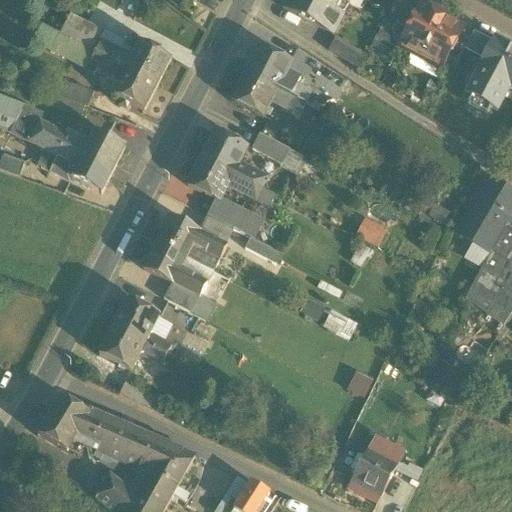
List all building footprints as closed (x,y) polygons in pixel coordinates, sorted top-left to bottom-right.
[(178,0),(191,9),(195,0),(178,0)] [(287,0),(282,10),(331,36),(342,16),(334,13),(341,0),(287,0)] [(400,49),(440,70),(452,48),(461,31),(461,30),(443,21),(444,19),(433,14),(432,16),(421,10),(407,35),(400,49)] [(371,48),(390,58),(396,47),(403,33),(384,23),(380,29),(371,48)] [(59,37),(94,56),(99,46),(101,43),(65,25),(59,37)] [(452,48),(462,54),(464,50),(472,36),(461,31),(452,48)] [(473,32),(472,36),(464,50),(485,62),(495,44),(473,32)] [(396,47),(400,49),(407,35),(403,33),(396,47)] [(83,79),(87,70),(52,52),(54,46),(37,37),(29,51),(83,79)] [(59,37),(54,46),(52,52),(87,70),(88,68),(94,56),(59,37)] [(125,38),(117,52),(132,60),(139,45),(125,38)] [(328,53),(359,72),(366,60),(335,40),(328,53)] [(125,72),(132,60),(117,52),(101,43),(99,46),(94,56),(125,72)] [(511,52),(495,44),(485,62),(466,98),(496,113),(508,90),(511,92),(511,52)] [(171,62),(139,45),(132,60),(125,72),(157,88),(171,62)] [(259,48),(245,75),(277,92),(283,80),(291,64),(259,48)] [(88,68),(119,84),(125,72),(94,56),(88,68)] [(157,88),(125,72),(119,84),(112,98),(122,104),(120,108),(126,111),(128,107),(143,115),(157,88)] [(271,103),(277,92),(245,75),(231,103),(263,119),(271,103)] [(283,80),(277,92),(305,107),(311,95),(283,80)] [(55,99),(65,103),(84,109),(88,111),(92,98),(60,86),(55,99)] [(65,103),(55,99),(36,92),(33,102),(62,112),(65,103)] [(298,119),(305,107),(277,92),(271,103),(285,110),(284,112),(298,119)] [(0,132),(10,136),(44,154),(57,160),(57,159),(64,147),(68,139),(63,137),(39,124),(30,120),(33,112),(0,99),(0,132)] [(81,119),(84,109),(65,103),(62,112),(81,119)] [(43,117),(33,112),(30,120),(39,124),(43,117)] [(69,140),(72,134),(66,130),(63,137),(68,139),(69,140)] [(215,133),(201,160),(233,177),(239,165),(247,149),(215,133)] [(69,140),(68,139),(64,147),(83,156),(90,143),(72,134),(69,140)] [(90,143),(83,156),(79,163),(77,162),(73,168),(67,179),(71,181),(101,197),(110,179),(125,151),(94,135),(90,143)] [(251,152),(281,167),(289,152),(259,137),(251,152)] [(64,147),(57,159),(73,168),(77,162),(79,163),(83,156),(64,147)] [(307,162),(289,152),(281,167),(279,171),(297,180),(307,162)] [(49,175),(57,160),(44,154),(37,169),(49,175)] [(0,167),(0,173),(19,180),(24,165),(3,158),(0,167)] [(67,179),(73,168),(57,159),(57,160),(49,175),(69,186),(71,181),(67,179)] [(219,204),(226,189),(233,177),(201,160),(187,188),(215,202),(218,204),(219,204)] [(233,177),(261,192),(267,180),(239,165),(233,177)] [(261,192),(233,177),(226,189),(255,204),(261,192)] [(473,284),(473,285),(487,262),(507,227),(511,217),(511,195),(487,181),(478,196),(481,197),(466,222),(467,222),(458,237),(473,246),(476,247),(479,242),(491,249),(488,254),(489,255),(481,270),(481,271),(473,284)] [(274,199),(261,192),(255,204),(268,210),(274,199)] [(207,218),(239,234),(247,219),(219,204),(218,204),(215,202),(207,218)] [(200,235),(225,248),(233,232),(207,218),(199,234),(200,235)] [(157,246),(186,261),(200,235),(199,234),(170,219),(157,246)] [(262,226),(247,219),(239,234),(249,239),(254,242),(262,226)] [(364,221),(355,239),(378,251),(387,233),(364,221)] [(511,231),(507,227),(487,262),(510,278),(511,279),(511,231)] [(225,248),(200,235),(186,261),(213,275),(226,249),(225,248)] [(243,250),(277,268),(282,257),(254,242),(249,239),(243,250)] [(463,261),(481,271),(481,270),(489,255),(488,254),(491,249),(479,242),(476,247),(473,246),(463,261)] [(172,287),(180,273),(186,261),(157,246),(143,272),(171,287),(172,287)] [(180,273),(207,287),(213,275),(186,261),(180,273)] [(484,314),(510,278),(487,262),(473,285),(464,301),(484,314)] [(207,287),(180,273),(172,287),(197,300),(199,301),(201,299),(207,287)] [(484,314),(503,327),(511,314),(511,279),(510,278),(484,314)] [(163,302),(189,316),(197,300),(172,287),(171,287),(163,302)] [(217,307),(201,299),(199,301),(197,300),(189,316),(207,326),(217,307)] [(307,301),(300,315),(317,324),(325,310),(307,301)] [(127,304),(113,331),(145,348),(150,337),(158,321),(159,320),(127,304)] [(349,342),(357,326),(330,312),(322,328),(349,342)] [(173,329),(158,321),(150,337),(165,345),(173,329)] [(139,358),(145,348),(113,331),(98,358),(130,375),(139,358)] [(150,337),(145,348),(166,359),(171,348),(165,345),(150,337)] [(161,369),(166,359),(145,348),(139,358),(161,369)] [(437,363),(427,384),(446,394),(457,372),(437,363)] [(347,393),(364,401),(373,383),(355,375),(347,393)] [(118,398),(152,414),(158,401),(124,386),(118,398)] [(146,479),(138,493),(166,509),(194,459),(89,413),(88,416),(61,400),(37,437),(67,455),(76,440),(104,455),(99,464),(113,471),(118,463),(142,476),(146,479)] [(376,439),(367,455),(368,455),(368,456),(394,470),(395,469),(396,470),(399,464),(404,454),(376,439)] [(368,493),(380,500),(394,473),(396,470),(395,469),(394,470),(368,456),(368,455),(367,455),(352,485),(353,485),(353,484),(368,492),(368,493)] [(412,471),(399,464),(396,470),(394,473),(407,480),(412,471)] [(413,468),(412,471),(407,480),(417,485),(423,474),(413,468)] [(111,477),(104,489),(132,505),(138,493),(146,479),(142,476),(137,478),(129,492),(111,477)] [(225,496),(239,505),(251,487),(237,478),(225,496)] [(376,508),(380,500),(368,493),(368,492),(353,484),(353,485),(352,485),(347,493),(376,508)] [(234,511),(257,511),(265,501),(268,496),(252,485),(251,487),(239,505),(234,511)] [(105,511),(164,511),(166,509),(138,493),(132,505),(104,489),(95,504),(105,511)] [(234,511),(239,505),(225,496),(215,511),(234,511)] [(266,511),(271,505),(265,501),(257,511),(266,511)]
